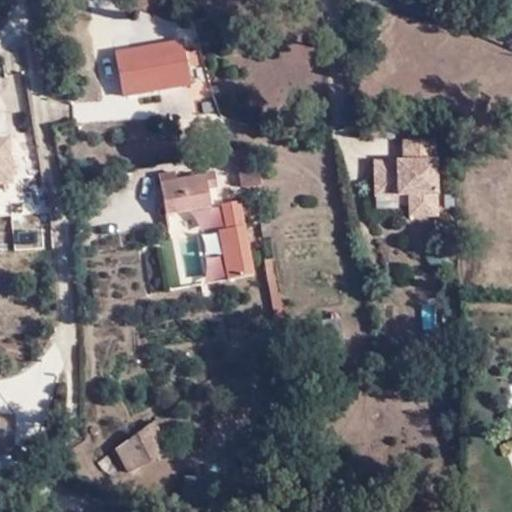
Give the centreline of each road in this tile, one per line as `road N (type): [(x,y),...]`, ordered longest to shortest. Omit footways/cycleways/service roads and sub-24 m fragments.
road 1 (unknown): [(4,31),(45,121),(73,334),(70,429),(36,511)]
road 2 (unknown): [(325,0),(333,131),(355,190)]
